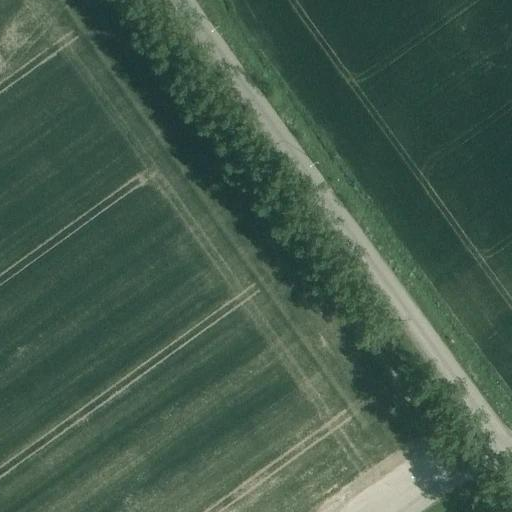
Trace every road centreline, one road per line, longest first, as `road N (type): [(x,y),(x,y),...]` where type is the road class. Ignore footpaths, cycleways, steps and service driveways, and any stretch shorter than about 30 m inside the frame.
road 1 (tertiary): [(506,457),(182,0)]
road 2 (unclassified): [(399,511),(466,463),(506,457)]
